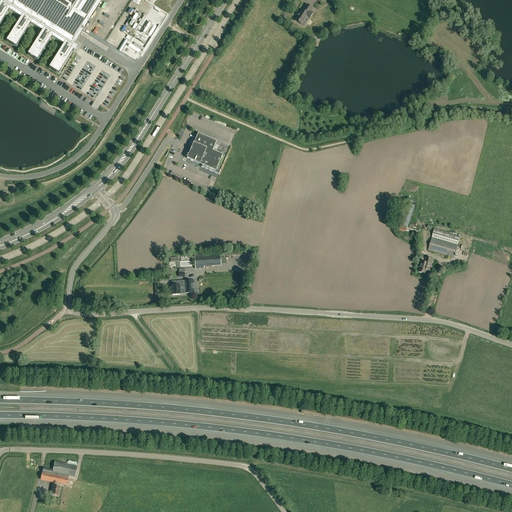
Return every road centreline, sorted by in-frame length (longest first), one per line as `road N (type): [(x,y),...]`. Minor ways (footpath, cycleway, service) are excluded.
road 1 (unclassified): [(511,344),(425,319),(239,307),(73,311),(67,302),(74,267),(114,217),(94,187)]
road 2 (motorway): [(0,415),(249,432),(511,485)]
road 3 (motorway): [(511,469),(239,416),(0,400)]
road 4 (unclassified): [(284,511),(246,466),(44,450)]
road 5 (tertiary): [(224,0),(128,151),(94,187)]
